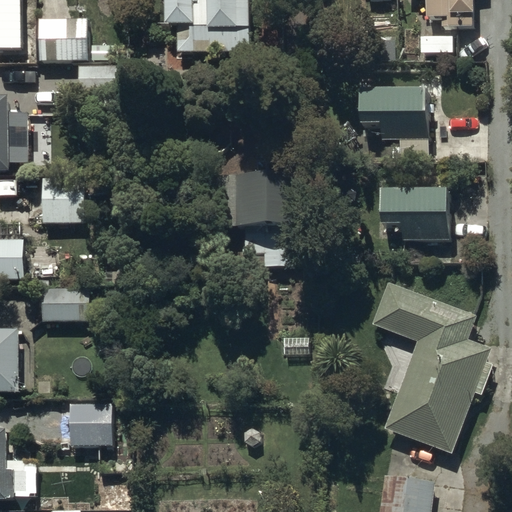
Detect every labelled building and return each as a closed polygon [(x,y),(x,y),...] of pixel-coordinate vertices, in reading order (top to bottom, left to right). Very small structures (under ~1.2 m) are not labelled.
[(178,66),(245,66),(244,0),(164,0),(165,40),(178,40),(178,66)] [(405,0),(405,1),(427,1),(427,31),(480,31),(479,0),(405,0)] [(0,68),(32,69),(31,24),(0,23),(0,68)] [(40,33),(41,75),(93,74),(93,33),(40,33)] [(82,80),(82,104),(123,103),(123,80),(82,80)] [(432,103),(362,103),(362,153),(432,153),(432,103)] [(0,182),(11,183),(11,176),(23,176),(22,128),(11,128),(10,109),(0,108),(0,182)] [(234,239),(307,239),(307,188),(234,188),(234,239)] [(44,190),(44,235),(88,235),(88,190),(44,190)] [(451,205),(383,205),(384,255),(452,254),(451,205)] [(0,293),(27,293),(27,252),(0,252),(0,293)] [(478,402),(484,404),(496,374),(490,372),(494,361),(470,352),(478,330),(389,294),(372,335),(420,354),(388,435),(454,462),(478,402)] [(44,302),(44,333),(90,333),(90,302),(44,302)] [(0,407),(21,407),(21,345),(0,345),(0,407)] [(71,417),(71,456),(115,456),(115,416),(71,417)] [(0,444),(0,511),(18,511),(18,484),(7,484),(7,444),(0,444)] [(431,511),(434,489),(385,483),(381,511),(431,511)]
